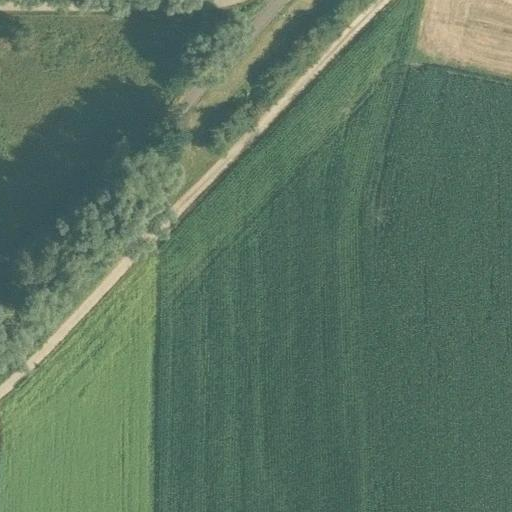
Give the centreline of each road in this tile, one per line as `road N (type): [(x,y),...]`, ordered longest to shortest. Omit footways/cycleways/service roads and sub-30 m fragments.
road 1 (unclassified): [(0,388),(144,241),(177,117),(275,0)]
road 2 (track): [(384,0),(144,241)]
